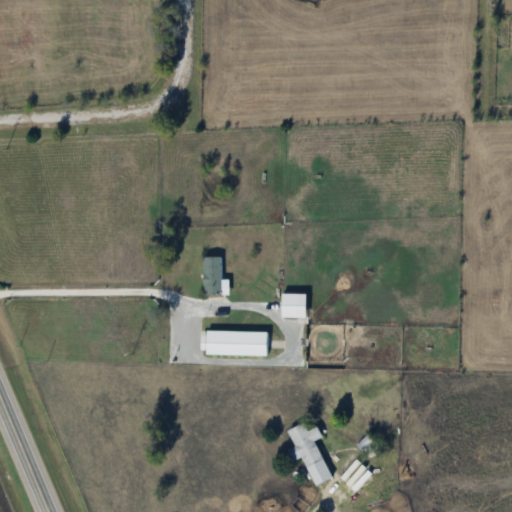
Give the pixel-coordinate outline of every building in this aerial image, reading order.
[(220,257),(201,257),(201,295),(220,295),(220,257)] [(279,318),(303,318),(303,293),(279,293),(279,318)] [(303,363),(339,363),(339,323),(303,323),(303,363)] [(265,355),(265,331),(204,331),(204,356),(265,355)] [(321,461),(312,441),(320,438),(315,427),(305,431),(302,424),(285,431),(292,448),(286,450),(291,461),(299,458),(304,468),(321,461)] [(353,444),(366,460),(378,449),(365,434),(353,444)]
